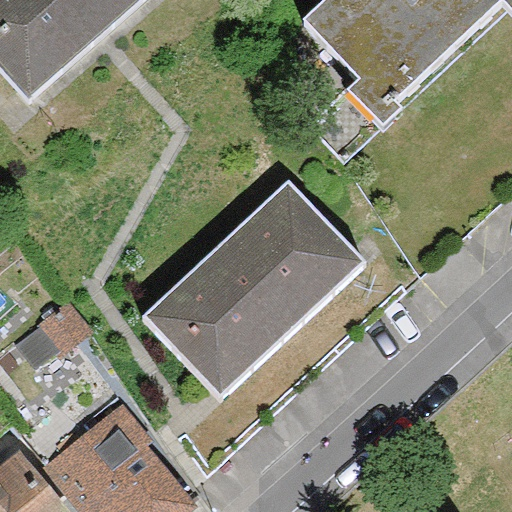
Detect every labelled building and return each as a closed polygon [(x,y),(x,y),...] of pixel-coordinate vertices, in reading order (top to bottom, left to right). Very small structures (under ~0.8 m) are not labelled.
[(0,0),(0,75),(28,107),(149,0),(0,0)] [(511,0),(309,0),(284,25),(380,128),(511,5),(511,0)] [(278,184),(132,318),(218,410),(363,276),(278,184)] [(32,479),(59,511),(89,511),(100,499),(110,511),(180,511),(193,502),(115,409),(32,479)] [(0,511),(59,511),(32,479),(9,452),(0,459),(0,511)]
